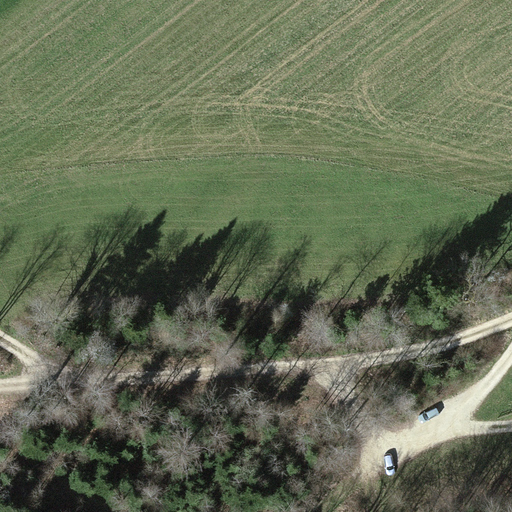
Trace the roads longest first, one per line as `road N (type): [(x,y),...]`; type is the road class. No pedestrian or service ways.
road 1 (track): [(511,321),(428,349),(372,357),(0,381)]
road 2 (track): [(511,351),(433,425),(319,511)]
